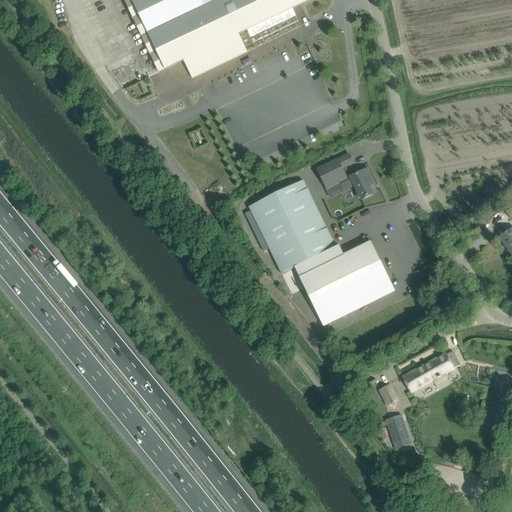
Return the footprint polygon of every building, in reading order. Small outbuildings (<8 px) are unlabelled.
[(332,13),(325,0),(127,0),(170,91),(189,82),(198,100),(240,80),(236,73),(245,68),(240,57),(332,13)] [(354,176),(349,165),(353,163),(349,155),(318,170),(327,190),(351,179),(350,178),(354,176)] [(367,170),(354,176),(350,178),(351,179),(361,200),(373,194),(369,187),(374,184),(367,170)] [(303,181),(249,207),(282,274),(292,269),(316,318),(388,282),(369,242),(341,256),(336,247),(335,247),(303,181)] [(511,198),(502,206),(511,219),(511,218),(511,198)] [(255,234),(260,232),(256,224),(251,226),(255,234)] [(511,254),(511,229),(500,238),(511,254)] [(411,392),(452,370),(460,365),(453,352),(446,355),(445,354),(403,378),(411,392)] [(398,401),(394,394),(389,385),(380,391),(389,406),(398,401)] [(413,443),(403,415),(386,421),(396,449),(413,443)] [(496,470),(502,472),(504,464),(498,462),(496,470)]
